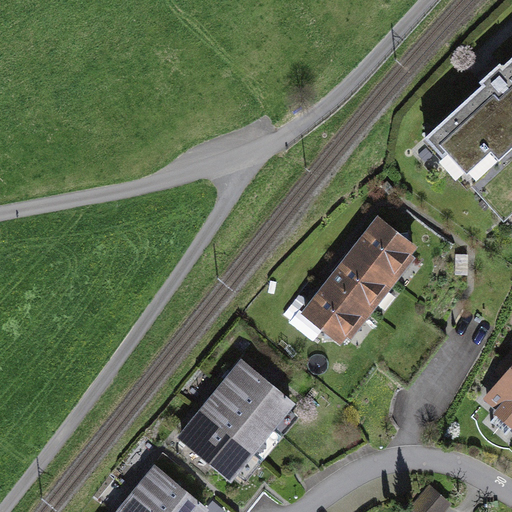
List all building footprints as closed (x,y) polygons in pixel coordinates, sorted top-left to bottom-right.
[(511,144),(511,54),(429,129),(474,179),(511,144)] [(377,217),(354,247),(389,275),(413,245),(377,217)] [(354,247),(330,278),(365,305),(389,275),(354,247)] [(330,278),(306,308),(342,335),(365,305),(330,278)] [(268,422),(287,398),(242,362),(223,386),(268,422)] [(511,367),(489,395),(511,414),(511,367)] [(248,446),(268,422),(223,386),(203,410),(248,446)] [(229,471),(248,446),(203,410),(184,434),(229,471)] [(159,511),(198,511),(203,507),(154,467),(134,491),(159,511)] [(430,484),(405,511),(442,511),(451,503),(430,484)] [(159,511),(134,491),(117,511),(159,511)]
